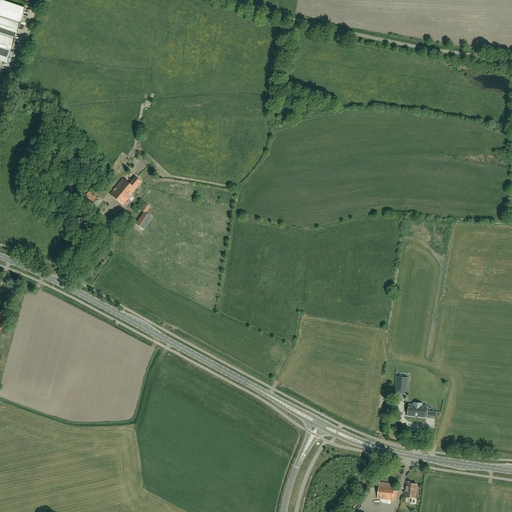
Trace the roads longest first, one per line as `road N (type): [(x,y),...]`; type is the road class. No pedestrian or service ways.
road 1 (primary): [(264,392),(0,256)]
road 2 (unclassified): [(511,64),(384,44),(236,0)]
road 3 (primary): [(511,471),(378,447)]
